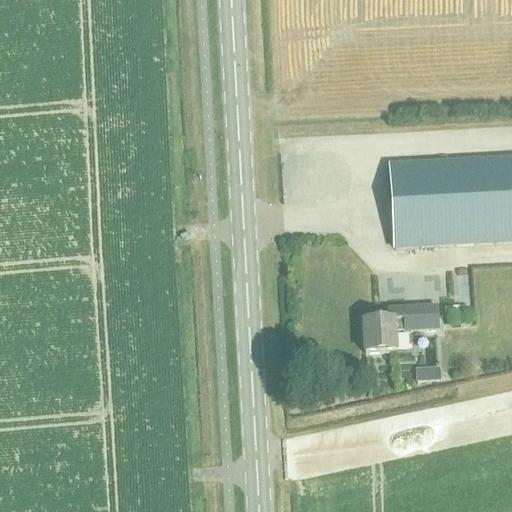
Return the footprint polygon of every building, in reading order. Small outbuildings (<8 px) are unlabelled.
[(311,141),(274,142),(276,204),(313,203),(311,141)] [(511,160),(390,168),(395,250),(511,243),(511,160)] [(466,268),(448,267),(448,288),(465,288),(466,268)] [(387,322),(363,324),(365,357),(395,355),(394,334),(425,332),(439,332),(437,308),(424,308),(387,311),(387,322)] [(443,308),(444,318),(469,317),(468,308),(443,308)] [(439,371),(427,372),(427,384),(439,384),(439,371)] [(511,410),(358,444),(363,465),(511,432),(511,410)]
